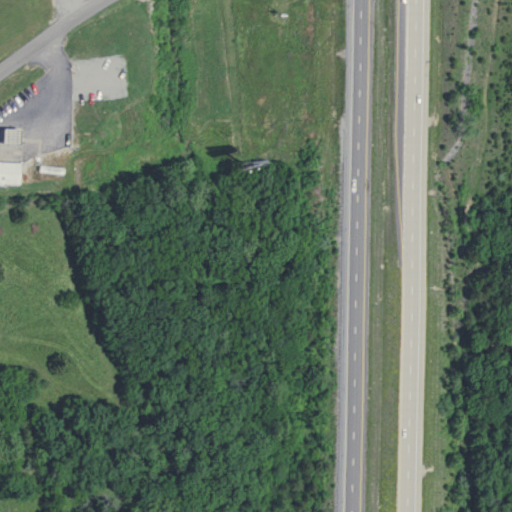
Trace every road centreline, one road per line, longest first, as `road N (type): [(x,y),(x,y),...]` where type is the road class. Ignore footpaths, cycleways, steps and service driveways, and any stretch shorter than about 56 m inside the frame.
road 1 (trunk): [(358,0),(352,511)]
road 2 (trunk): [(417,511),(417,0)]
